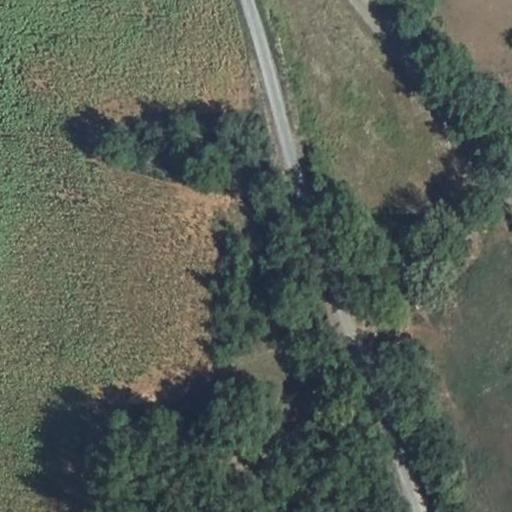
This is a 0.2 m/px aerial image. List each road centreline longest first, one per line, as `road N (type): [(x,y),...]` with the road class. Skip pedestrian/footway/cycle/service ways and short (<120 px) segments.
road 1 (track): [(251,0),(309,219),(423,511)]
road 2 (unclassified): [(360,0),(511,193)]
